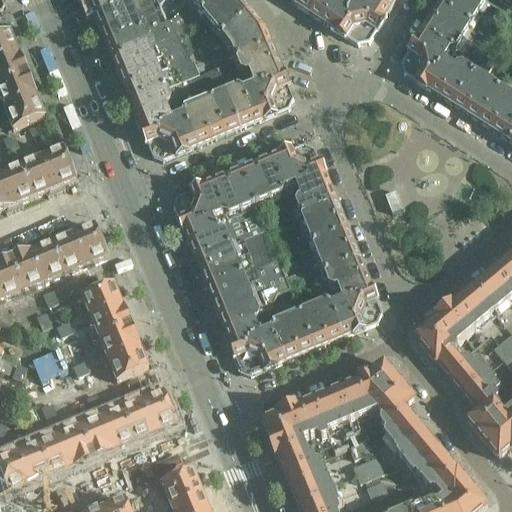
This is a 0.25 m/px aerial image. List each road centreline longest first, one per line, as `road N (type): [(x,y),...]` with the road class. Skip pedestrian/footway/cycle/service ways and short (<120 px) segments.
road 1 (tertiary): [(219,418),(125,194)]
road 2 (residential): [(328,125),(125,194)]
road 3 (tertiary): [(125,194),(41,0)]
road 4 (residential): [(328,125),(410,318)]
road 5 (residential): [(41,511),(227,435)]
road 6 (residential): [(394,339),(454,434),(511,501)]
road 7 (residential): [(219,418),(394,339)]
road 8 (residential): [(511,175),(373,80)]
road 9 (residential): [(125,194),(0,247)]
road 10 (residential): [(410,318),(511,235)]
